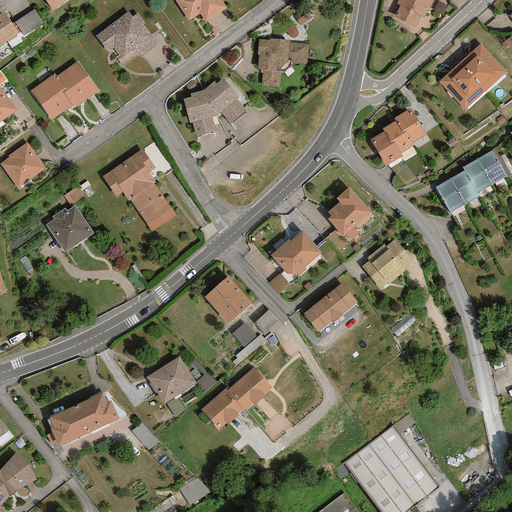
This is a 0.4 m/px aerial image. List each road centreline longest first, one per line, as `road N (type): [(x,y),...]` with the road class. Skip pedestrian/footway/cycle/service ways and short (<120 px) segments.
road 1 (residential): [(463,511),(504,470),(469,321),(427,233),(330,136)]
road 2 (tertiary): [(220,245),(118,324),(0,373)]
road 3 (residential): [(145,101),(276,0)]
road 4 (residential): [(19,511),(61,475),(0,391)]
road 5 (residential): [(145,101),(232,233)]
road 6 (unknown): [(391,197),(430,182),(511,128)]
road 7 (tertiary): [(330,136),(232,233)]
